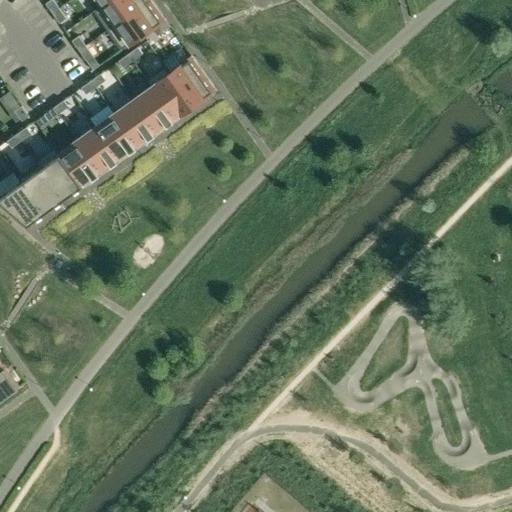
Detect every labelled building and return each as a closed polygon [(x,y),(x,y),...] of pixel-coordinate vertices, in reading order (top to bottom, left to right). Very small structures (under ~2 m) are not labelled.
[(53,13),(59,8),(53,0),(50,0),(46,3),(53,13)] [(94,11),(110,0),(92,0),(98,8),(94,11)] [(110,0),(94,11),(108,30),(148,1),(146,0),(110,0)] [(161,21),(148,1),(108,30),(122,49),(152,28),(161,21)] [(59,8),(53,13),(60,23),(66,18),(59,8)] [(161,21),(152,28),(157,36),(170,26),(164,19),(161,21)] [(72,40),(79,50),(86,46),(79,36),(72,40)] [(93,55),(86,46),(79,50),(86,60),(93,55)] [(128,54),(133,61),(143,54),(138,47),(128,54)] [(123,68),(133,61),(128,54),(118,61),(123,68)] [(165,65),(164,65),(193,105),(212,91),(189,59),(171,72),(165,65)] [(174,118),(193,105),(164,65),(146,79),(174,118)] [(91,81),(96,87),(106,80),(101,73),(91,81)] [(148,83),(130,96),(156,131),(174,118),(146,79),(145,79),(148,83)] [(96,87),(91,81),(81,88),(86,94),(96,87)] [(137,145),(156,131),(130,96),(129,96),(132,100),(114,113),(137,145)] [(54,107),(59,114),(69,107),(64,100),(54,107)] [(22,106),(15,111),(22,121),(29,116),(22,106)] [(49,121),(59,114),(54,107),(44,114),(49,121)] [(96,126),(119,158),(137,145),(114,113),(96,126)] [(119,158),(96,126),(77,139),(100,171),(119,158)] [(27,127),(17,134),(21,141),(31,134),(27,127)] [(12,148),(21,141),(17,134),(7,141),(12,148)] [(54,146),(82,186),(83,185),(82,184),(100,171),(77,139),(59,152),(54,146)] [(54,146),(35,159),(63,199),(82,186),(54,146)] [(45,212),(63,199),(35,159),(34,160),(37,164),(19,177),(45,212)] [(0,200),(28,224),(45,212),(19,177),(18,177),(21,181),(0,196),(0,200)] [(5,367),(0,371),(0,400),(19,387),(5,367)]
